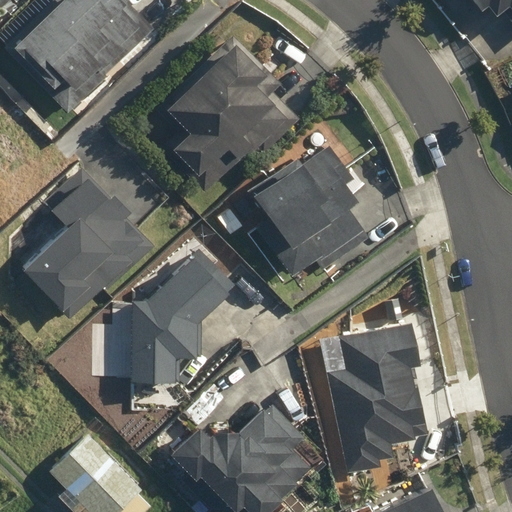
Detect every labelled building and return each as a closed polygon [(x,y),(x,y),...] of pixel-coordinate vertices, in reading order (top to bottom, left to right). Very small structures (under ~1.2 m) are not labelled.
[(49,0),(5,43),(68,107),(152,26),(127,0),(49,0)] [(503,3),(511,14),(511,0),(481,0),(482,1),(483,0),(490,0),(497,8),(503,3)] [(163,144),(204,187),(268,128),(275,136),(298,114),(271,85),(280,77),(234,31),(156,105),(179,129),(163,144)] [(257,222),(292,269),(321,247),(331,260),(367,233),(361,224),(364,222),(347,199),(356,192),(342,174),(350,168),(327,137),(303,155),(302,153),(299,155),(297,152),(249,187),(269,213),(257,222)] [(69,228),(22,271),(69,322),(151,245),(126,218),(131,213),(115,195),(112,197),(82,166),(44,202),(69,228)] [(234,285),(199,249),(147,297),(131,297),(131,382),(179,382),(179,358),(202,358),(202,321),(229,295),(226,292),(234,285)] [(383,460),(381,451),(393,449),(390,437),(416,431),(412,416),(426,413),(413,360),(421,358),(410,314),(348,328),(349,329),(316,337),(348,468),(383,460)] [(267,398),(247,421),(210,422),(210,432),(193,417),(167,446),(198,473),(188,484),(218,511),(223,511),(231,504),(235,507),(241,500),(253,511),(254,511),(304,460),(287,444),(301,429),(267,398)] [(146,511),(152,507),(138,492),(142,489),(89,434),(50,472),(67,490),(60,496),(74,511),(146,511)] [(448,511),(433,479),(362,511),(448,511)]
